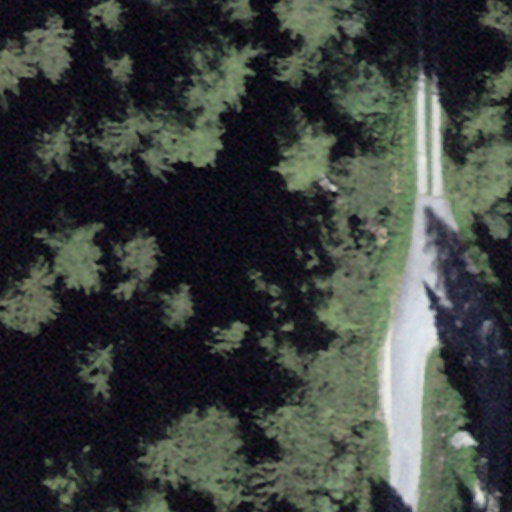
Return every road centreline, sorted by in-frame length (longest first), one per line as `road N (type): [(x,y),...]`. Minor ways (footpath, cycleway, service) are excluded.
road 1 (track): [(396,511),(394,277),(416,256),(438,253),(462,271),(476,310),(473,384),(491,480),(487,511)]
road 2 (track): [(438,253),(413,0)]
